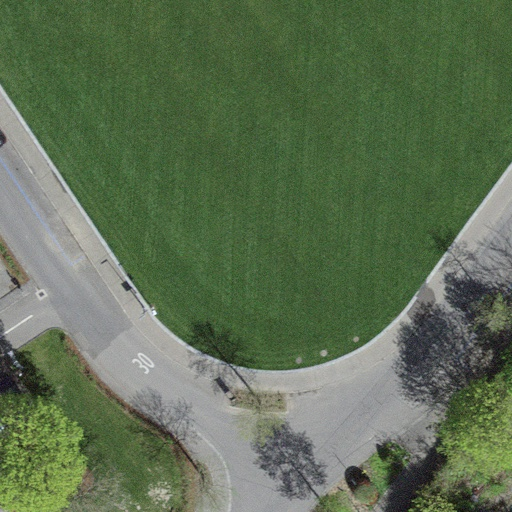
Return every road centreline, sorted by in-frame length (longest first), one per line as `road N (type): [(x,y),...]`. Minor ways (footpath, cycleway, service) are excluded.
road 1 (residential): [(285,460),(117,350),(0,184)]
road 2 (residential): [(285,460),(433,366),(511,263)]
